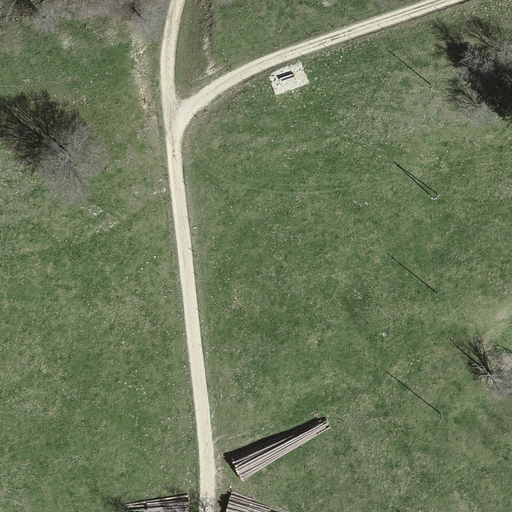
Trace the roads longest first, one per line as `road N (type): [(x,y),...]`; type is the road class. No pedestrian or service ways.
road 1 (track): [(204,511),(202,402),(171,120)]
road 2 (track): [(171,120),(327,44),(452,0)]
road 3 (track): [(177,0),(167,45),(171,120)]
